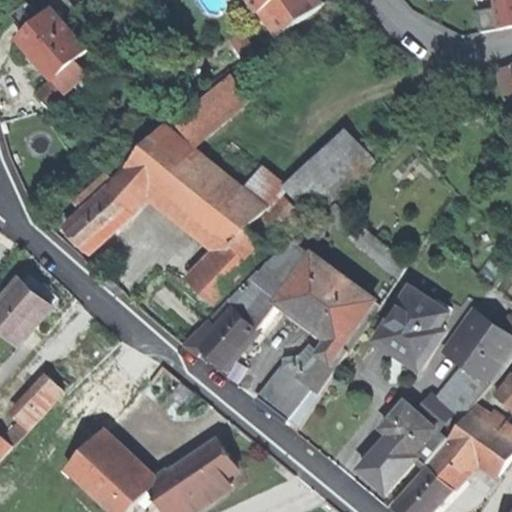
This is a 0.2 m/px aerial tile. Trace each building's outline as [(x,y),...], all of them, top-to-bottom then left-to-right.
[(248,0),(259,14),(268,8),(279,0),(248,0)] [(325,6),(320,0),(279,0),(268,8),(286,33),(325,6)] [(511,0),(499,0),(503,30),(511,28),(511,0)] [(54,8),(19,38),(39,60),(55,79),(78,60),(90,49),(54,8)] [(277,40),(286,33),(268,8),(259,14),(277,40)] [(90,73),(78,60),(55,79),(67,93),(90,73)] [(509,102),(511,101),(511,68),(500,72),(509,102)] [(235,74),(167,126),(194,147),(254,98),(235,74)] [(453,107),(456,120),(474,116),(470,103),(453,107)] [(167,126),(123,175),(112,185),(136,212),(157,189),(233,246),(252,226),(270,207),(194,147),(167,126)] [(288,187),(316,217),(377,161),(349,131),(288,187)] [(82,240),(92,251),(136,212),(112,185),(123,175),(115,166),(77,201),(86,210),(69,225),(82,240)] [(287,201),(259,231),(271,243),(278,249),(306,219),(287,201)] [(259,231),(252,226),(233,246),(197,284),(216,302),(271,243),(259,231)] [(273,269),(261,283),(278,299),(298,315),(333,343),(335,341),(344,346),(356,328),(376,300),(302,247),(282,274),(273,269)] [(256,278),(233,302),(238,306),(261,283),(256,278)] [(21,279),(0,303),(0,305),(2,307),(20,285),(50,310),(53,306),(36,292),(21,279)] [(261,283),(238,306),(258,324),(278,299),(261,283)] [(0,329),(19,346),(50,310),(20,285),(2,307),(0,305),(0,329)] [(413,288),(378,341),(389,348),(397,354),(398,352),(423,369),(447,333),(441,329),(428,320),(438,305),(413,288)] [(200,357),(208,348),(203,344),(238,306),(233,302),(214,321),(211,318),(184,344),(200,357)] [(451,313),(438,305),(428,320),(441,329),(451,313)] [(238,306),(203,344),(208,348),(220,359),(229,368),(264,330),(258,324),(238,306)] [(466,366),(491,385),(493,387),(511,361),(511,336),(476,310),(445,351),(466,366)] [(364,332),(356,328),(344,346),(353,349),(364,332)] [(322,395),(353,349),(344,346),(335,341),(333,343),(304,375),(301,379),(314,389),(322,395)] [(120,354),(108,367),(138,396),(150,383),(120,354)] [(290,421),(314,389),(301,379),(304,375),(288,362),(260,397),(290,421)] [(477,404),(491,385),(466,366),(441,399),(467,418),(477,404)] [(65,412),(95,441),(98,438),(138,396),(108,367),(91,384),(65,412)] [(38,388),(42,392),(44,391),(56,402),(66,392),(50,376),(38,388)] [(511,377),(498,395),(511,407),(511,377)] [(58,406),(65,412),(91,384),(85,378),(58,406)] [(18,417),(30,429),(56,402),(44,391),(42,392),(18,417)] [(408,402),(385,428),(393,435),(419,458),(427,465),(428,464),(450,439),(408,402)] [(467,418),(450,439),(466,451),(489,419),(492,414),(477,404),(467,418)] [(511,422),(502,416),(496,425),(511,435),(511,422)] [(511,435),(496,425),(489,419),(466,451),(482,462),(501,476),(511,462),(511,460),(511,435)] [(389,492),(419,458),(393,435),(363,469),(377,482),(389,492)] [(4,436),(0,439),(0,461),(15,447),(4,436)] [(95,441),(68,468),(114,511),(130,511),(152,490),(98,438),(95,441)] [(428,464),(433,468),(437,463),(461,483),(482,462),(466,451),(450,439),(428,464)] [(220,440),(171,472),(189,500),(226,475),(238,467),(230,454),(220,440)] [(432,511),(461,483),(437,463),(433,468),(397,505),(404,511),(432,511)] [(151,486),(168,511),(189,511),(195,509),(194,508),(189,500),(171,472),(151,486)] [(226,475),(189,500),(194,508),(231,483),(226,475)]
